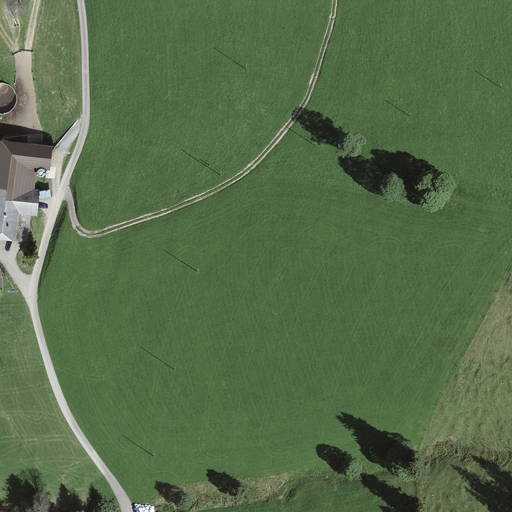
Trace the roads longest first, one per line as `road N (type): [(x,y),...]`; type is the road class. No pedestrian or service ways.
road 1 (unclassified): [(128,511),(58,394),(31,295),(84,118),(79,0)]
road 2 (track): [(62,184),(76,226),(91,233),(173,208),(237,176),(302,106),(334,0)]
road 3 (track): [(32,0),(21,128)]
